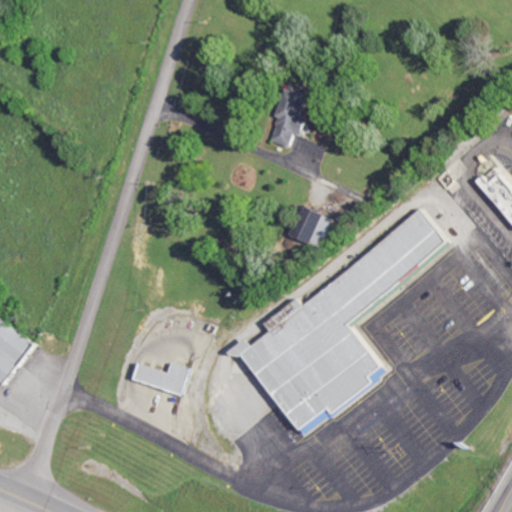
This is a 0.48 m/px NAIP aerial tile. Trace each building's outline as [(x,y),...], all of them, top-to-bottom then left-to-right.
[(293,145),(298,131),(306,134),(312,116),(307,114),(316,88),(295,80),(274,138),(293,145)] [(511,176),(503,164),(483,178),(510,217),(511,215),(511,176)] [(326,246),(337,216),(306,204),(294,234),(326,246)] [(348,320),(451,242),(426,208),(303,302),(299,297),(266,321),(273,330),(256,344),(250,337),(233,350),(238,358),(246,351),(310,434),(378,382),(373,375),(384,367),(348,320)] [(0,376),(8,382),(34,340),(0,318),(0,376)] [(135,378),(187,393),(194,368),(174,362),(172,371),(140,362),(135,378)]
